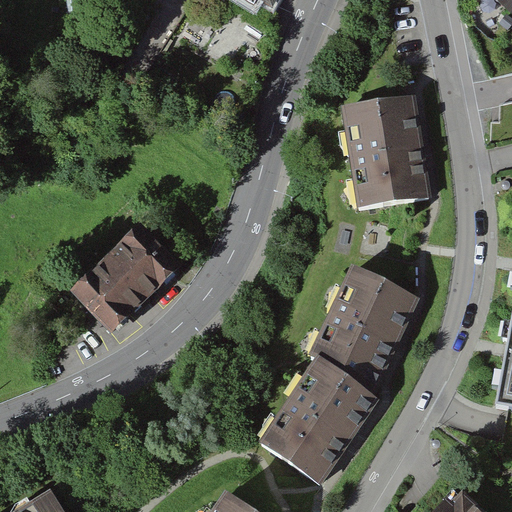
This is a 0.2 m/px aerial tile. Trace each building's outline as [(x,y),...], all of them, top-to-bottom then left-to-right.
[(197,0),(144,0),(144,2),(159,10),(121,73),(145,88),(197,0)] [(242,0),(270,17),(280,0),(242,0)] [(511,0),(468,0),(468,9),(498,33),(511,15),(511,0)] [(414,103),(340,115),(357,217),(431,204),(414,103)] [(134,243),(72,301),(113,344),(175,286),(134,243)] [(420,303),(350,270),(307,358),(316,363),(261,447),(320,489),(379,404),(375,400),(420,303)] [(511,350),(500,412),(511,414),(511,350)] [(61,511),(51,496),(23,511),(61,511)] [(473,511),(461,500),(450,511),(473,511)] [(244,511),(230,502),(223,511),(244,511)]
